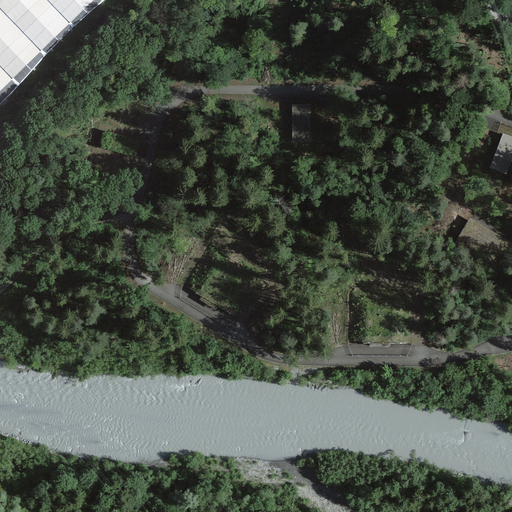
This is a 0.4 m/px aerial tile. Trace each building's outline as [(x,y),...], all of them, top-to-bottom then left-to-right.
[(0,0),(0,90),(92,0),(0,0)] [(309,109),(293,109),(293,141),(309,141),(309,109)] [(136,139),(104,131),(100,147),(131,155),(136,139)] [(511,157),(511,140),(502,136),(490,167),(506,173),(511,157)] [(511,248),(511,246),(468,220),(455,243),(499,270),(511,248)] [(235,278),(218,268),(201,296),(218,306),(235,278)] [(390,310),(370,310),(369,343),(390,343),(390,310)]
